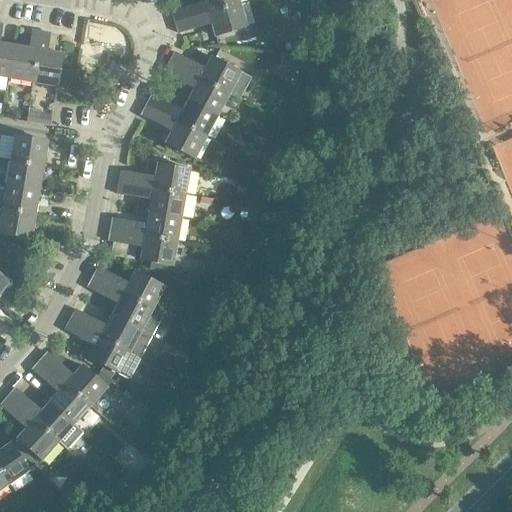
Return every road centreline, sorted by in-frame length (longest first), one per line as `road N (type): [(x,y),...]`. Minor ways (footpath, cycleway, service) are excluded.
road 1 (residential): [(0,376),(44,325),(87,246),(106,142)]
road 2 (residential): [(106,142),(146,61),(145,8)]
